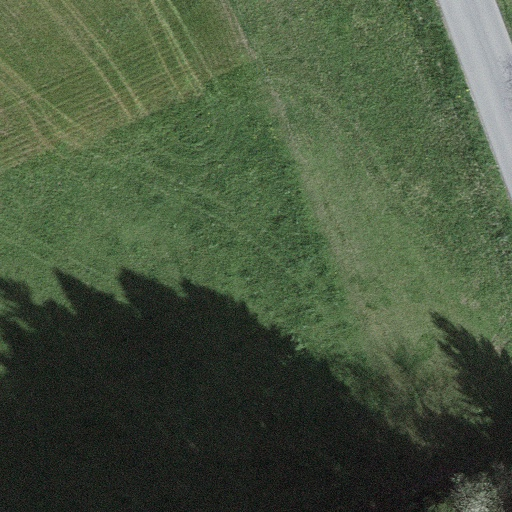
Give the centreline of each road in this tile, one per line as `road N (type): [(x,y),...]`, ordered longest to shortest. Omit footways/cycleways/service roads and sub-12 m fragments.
road 1 (track): [(511,466),(400,495),(375,511)]
road 2 (tertiary): [(465,0),(511,121)]
